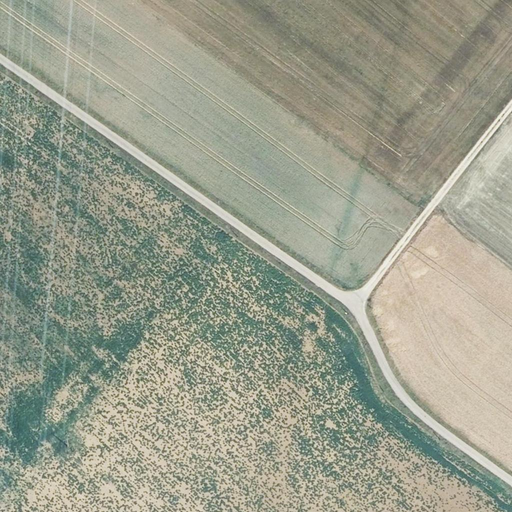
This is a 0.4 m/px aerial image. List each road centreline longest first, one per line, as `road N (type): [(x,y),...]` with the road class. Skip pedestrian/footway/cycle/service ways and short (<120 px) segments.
road 1 (unclassified): [(0,61),(355,308),(398,389),(437,430),(511,483)]
road 2 (track): [(511,107),(355,308)]
